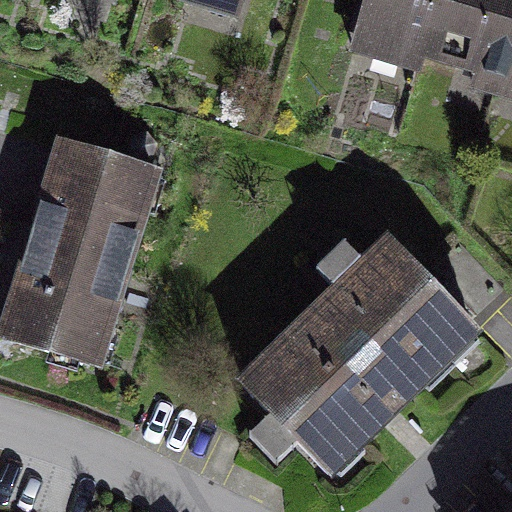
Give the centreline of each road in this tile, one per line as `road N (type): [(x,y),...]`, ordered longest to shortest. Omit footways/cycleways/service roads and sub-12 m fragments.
road 1 (residential): [(0,419),(205,511)]
road 2 (residential): [(394,511),(511,406)]
